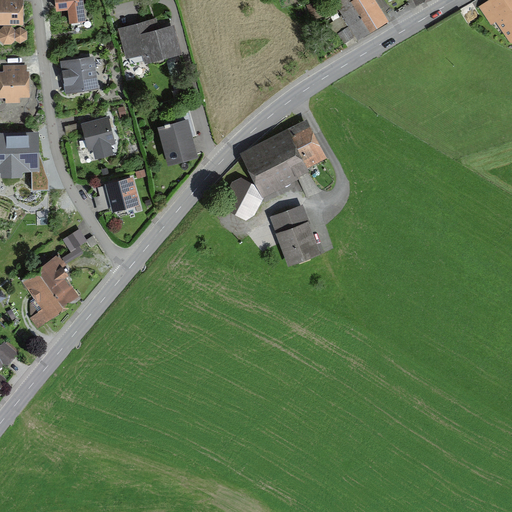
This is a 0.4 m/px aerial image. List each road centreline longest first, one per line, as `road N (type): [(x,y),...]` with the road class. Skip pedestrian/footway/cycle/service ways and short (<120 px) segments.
road 1 (tertiary): [(452,0),(252,131),(130,264)]
road 2 (residential): [(35,0),(65,180),(105,242),(130,264)]
road 3 (tertiary): [(130,264),(0,425)]
